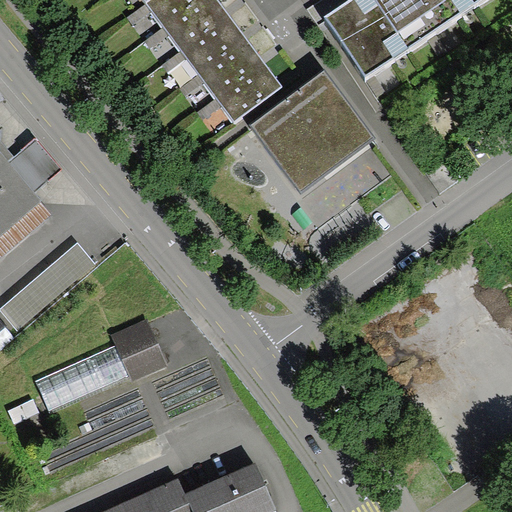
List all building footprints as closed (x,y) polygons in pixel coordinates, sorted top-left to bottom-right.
[(141,0),(231,125),(280,91),(273,81),(259,63),(240,35),(224,14),(214,0),(141,0)] [(359,0),(322,24),(361,83),(488,0),(359,0)] [(322,82),(252,135),(300,197),(369,143),(322,82)] [(0,158),(0,238),(46,200),(6,154),(0,158)] [(77,244),(2,308),(20,329),(95,265),(77,244)] [(148,322),(112,337),(131,381),(166,366),(148,322)] [(56,411),(124,373),(110,348),(41,385),(56,411)] [(188,482),(200,511),(260,511),(273,507),(251,455),(188,482)] [(82,511),(186,511),(170,474),(82,511)]
